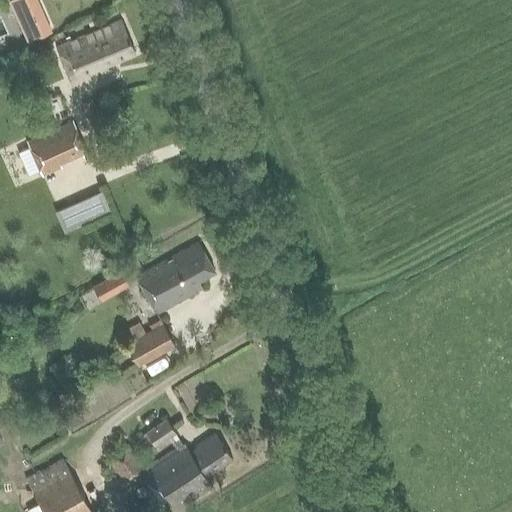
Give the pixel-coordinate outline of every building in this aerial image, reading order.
[(43,11),(18,22),(26,41),(50,30),(43,11)] [(93,16),(86,19),(90,27),(96,24),(93,16)] [(73,90),(83,86),(113,73),(109,64),(135,53),(122,21),(103,29),(104,32),(57,51),(73,90)] [(92,100),(81,105),(88,121),(99,116),(92,100)] [(31,147),(19,152),(29,174),(41,169),(43,174),(89,153),(74,120),(28,141),(31,147)] [(81,199),(68,205),(77,226),(90,220),(81,199)] [(216,272),(200,242),(136,276),(157,314),(204,289),(199,281),(216,272)] [(124,268),(94,284),(103,300),(132,284),(124,268)] [(166,325),(129,346),(140,366),(177,346),(166,325)] [(170,439),(179,452),(142,476),(164,511),(173,511),(212,487),(206,478),(234,460),(216,433),(188,452),(168,421),(146,434),(155,448),(170,439)] [(144,471),(128,445),(107,458),(123,484),(144,471)] [(93,511),(64,458),(28,477),(46,511),(93,511)]
